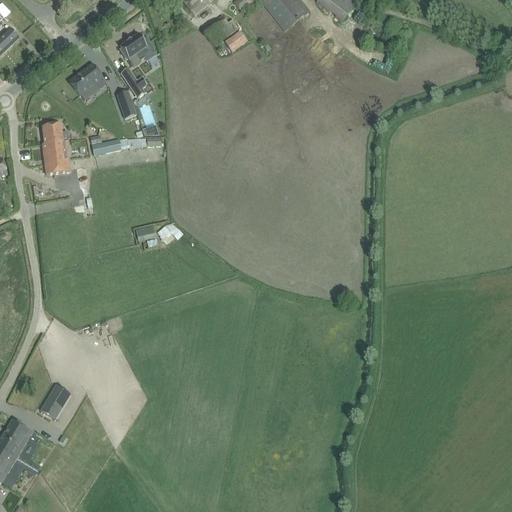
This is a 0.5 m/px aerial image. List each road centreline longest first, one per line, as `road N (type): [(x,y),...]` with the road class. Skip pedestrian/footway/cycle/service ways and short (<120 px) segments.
road 1 (residential): [(34,266),(13,116),(2,97)]
road 2 (track): [(511,69),(359,0)]
road 3 (unclassified): [(0,397),(36,316),(34,266)]
